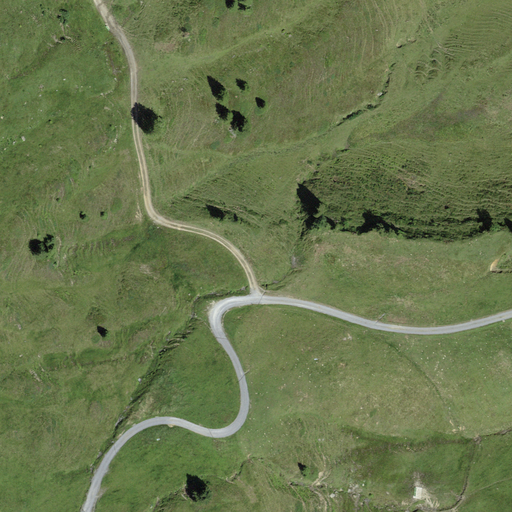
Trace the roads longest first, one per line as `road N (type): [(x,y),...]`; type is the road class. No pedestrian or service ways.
road 1 (track): [(84,511),(123,438),(152,423),(232,432),(247,413),(243,380),(216,326),(218,311),(230,305),(281,300),(444,333),(511,314)]
road 2 (track): [(255,298),(247,266),(222,241),(153,221),(131,61),(99,0)]
